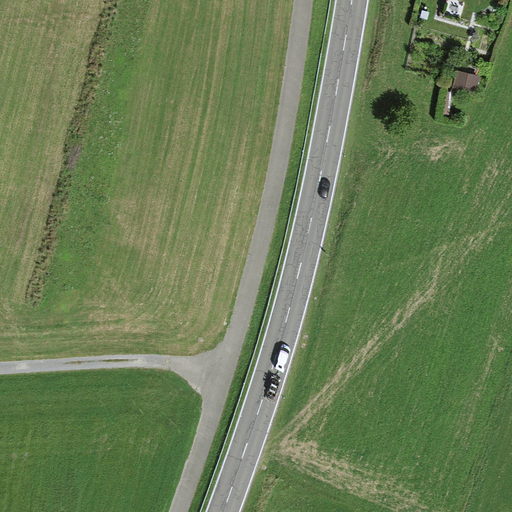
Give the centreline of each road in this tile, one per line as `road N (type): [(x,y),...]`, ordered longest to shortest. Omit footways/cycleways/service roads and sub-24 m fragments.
road 1 (secondary): [(352,0),(299,274),(222,511)]
road 2 (track): [(304,0),(283,142),(226,373),(177,511)]
road 3 (track): [(226,373),(160,359),(0,368)]
